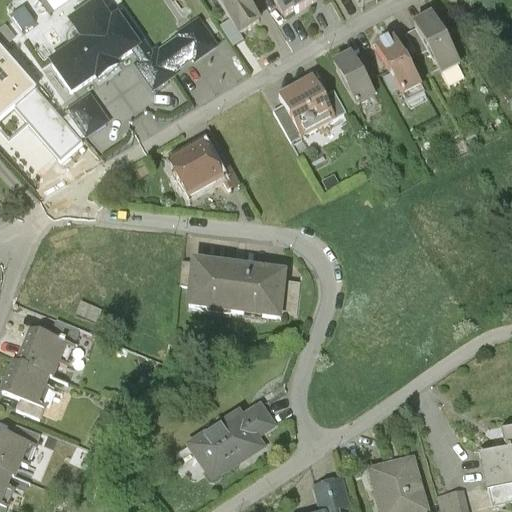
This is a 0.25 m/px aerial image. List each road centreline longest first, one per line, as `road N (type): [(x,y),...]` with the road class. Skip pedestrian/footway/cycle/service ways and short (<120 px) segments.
road 1 (residential): [(65,202),(78,212),(277,237),(318,253),(331,289),(300,385),(299,416),(321,459)]
road 2 (residential): [(402,0),(65,202)]
road 3 (residential): [(321,459),(474,351),(511,337)]
